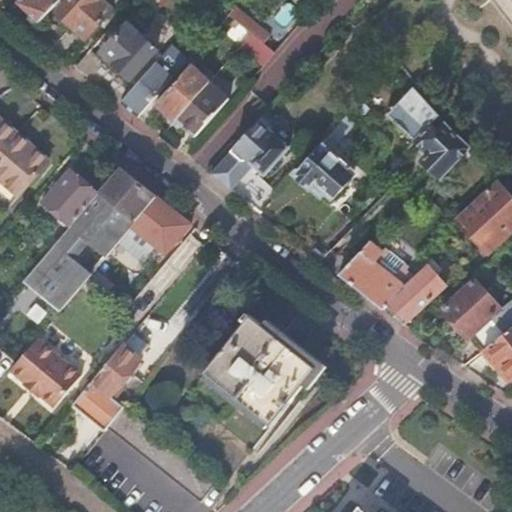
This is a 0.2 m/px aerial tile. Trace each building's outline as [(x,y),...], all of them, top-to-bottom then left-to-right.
[(21,0),(18,4),(37,22),(57,0),(21,0)] [(68,0),(56,14),(71,28),(51,50),(66,61),(77,50),(120,0),(68,0)] [(511,0),(495,0),(511,20),(511,0)] [(228,16),(250,34),(263,45),(271,37),(235,8),(228,16)] [(220,24),(242,42),(250,34),(228,16),(220,24)] [(90,51),(74,68),(119,104),(136,84),(129,78),(155,50),(127,25),(97,57),(90,51)] [(240,45),(264,65),(274,53),(263,45),(250,34),(242,42),(240,45)] [(171,44),(136,84),(119,104),(137,117),(189,60),(171,44)] [(190,66),(156,104),(175,120),(208,81),(190,66)] [(208,81),(175,120),(194,137),(228,98),(208,81)] [(415,87),(387,115),(414,141),(442,114),(415,87)] [(442,114),(414,141),(428,154),(422,161),(438,176),(472,141),(442,114)] [(345,116),(332,132),(336,136),(339,140),(354,125),(345,116)] [(261,118),(211,175),(259,213),(276,194),(260,179),(288,149),(269,132),(271,128),(261,118)] [(0,205),(7,212),(49,162),(0,120),(0,205)] [(332,132),(326,138),(330,142),(336,136),(332,132)] [(326,138),(276,194),(259,213),(276,226),(315,183),(330,196),(353,171),(334,153),(338,149),(330,142),(326,138)] [(65,143),(57,152),(68,162),(76,153),(65,143)] [(100,197),(73,228),(29,280),(64,310),(94,276),(136,227),(159,200),(123,171),(100,197)] [(73,172),(45,204),(73,228),(100,197),(73,172)] [(458,217),(487,250),(511,227),(511,194),(509,191),(511,188),(511,178),(506,173),(458,217)] [(159,200),(136,227),(167,253),(191,226),(159,200)] [(336,204),(299,243),(313,255),(337,230),(349,216),(336,204)] [(344,235),(320,260),(340,275),(362,250),(344,235)] [(340,275),(383,309),(416,277),(409,272),(370,241),(362,250),(340,275)] [(423,258),(409,272),(416,277),(429,265),(423,258)] [(416,277),(383,309),(403,325),(447,284),(429,265),(416,277)] [(476,280),(442,310),(468,338),(502,308),(476,280)] [(511,319),(502,308),(468,338),(481,353),(483,351),(511,328),(511,319)] [(153,312),(138,333),(154,344),(169,323),(153,312)] [(264,327),(254,318),(209,372),(272,424),(304,385),(316,370),(264,327)] [(264,327),(316,370),(304,385),(309,390),(326,369),(269,321),(264,327)] [(511,328),(483,351),(495,367),(499,364),(510,379),(511,377),(511,328)] [(85,373),(42,335),(15,367),(28,379),(27,381),(42,394),(44,392),(57,404),(85,373)] [(124,347),(74,407),(105,432),(108,428),(124,408),(111,398),(141,361),(124,347)] [(108,428),(202,504),(219,482),(126,407),(124,408),(108,428)]
